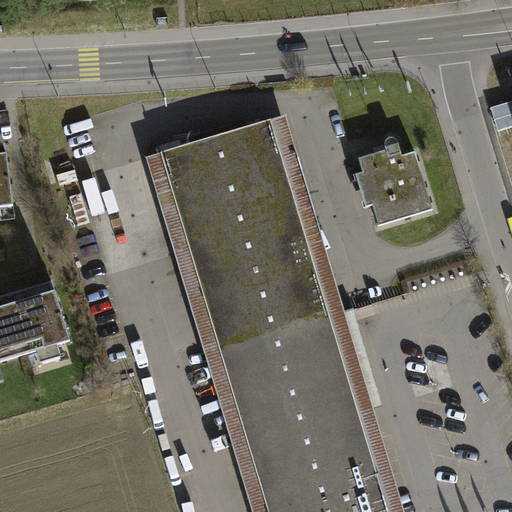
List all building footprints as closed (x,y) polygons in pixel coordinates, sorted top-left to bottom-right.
[(82,0),(83,9),(154,7),(154,0),(82,0)] [(381,511),(360,440),(267,121),(157,153),(261,511),(381,511)] [(398,158),(394,143),(391,140),(385,139),(382,142),(381,147),(383,153),(356,161),(376,226),(427,211),(411,155),(398,158)] [(0,221),(15,219),(6,146),(0,146),(0,221)] [(71,342),(53,283),(0,298),(0,362),(39,351),(42,360),(61,355),(58,346),(71,342)]
